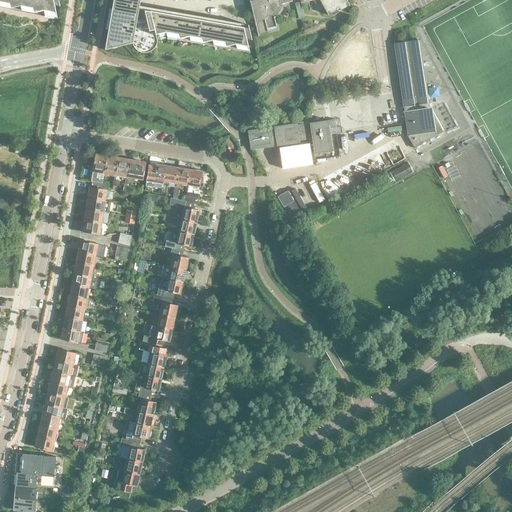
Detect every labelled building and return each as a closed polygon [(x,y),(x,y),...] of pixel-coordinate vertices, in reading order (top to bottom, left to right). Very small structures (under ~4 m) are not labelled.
[(0,0),(0,6),(10,8),(11,9),(11,8),(21,6),(22,10),(33,13),(34,13),(44,11),(45,15),(56,17),(56,18),(55,18),(58,19),(55,5),(60,6),(58,0),(0,0)] [(158,42),(158,40),(157,36),(158,37),(158,36),(157,36),(157,34),(166,32),(167,36),(168,37),(178,34),(179,38),(179,39),(189,36),(190,40),(191,41),(201,38),(202,42),(202,43),(203,43),(212,40),(213,44),(214,45),(224,42),(225,47),(226,47),(236,45),(237,49),(247,51),(247,52),(250,53),(246,39),(252,40),(248,25),(249,28),(221,24),(220,21),(157,10),(139,6),(140,0),(115,0),(106,50),(132,44),(132,45),(133,46),(133,47),(134,48),(135,49),(136,50),(137,51),(138,52),(139,52),(140,53),(141,53),(143,53),(145,54),(147,53),(149,53),(150,52),(151,52),(152,51),(153,50),(155,49),(155,48),(156,47),(157,46),(157,45),(157,44),(158,43),(158,42)] [(349,6),(350,6),(346,0),(253,0),(252,1),(251,2),(250,1),(258,36),(259,36),(258,34),(267,31),(267,32),(268,32),(267,29),(276,27),(277,27),(274,17),(276,16),(279,14),(281,12),(282,8),(282,6),(282,4),(292,2),(292,1),(291,0),(292,0),(300,0),(301,3),(300,3),(301,3),(314,0),(314,1),(315,1),(315,2),(316,3),(317,4),(318,4),(319,4),(320,4),(321,3),(328,16),(329,15),(328,15),(336,10),(337,11),(337,10),(339,9),(340,11),(341,11),(341,10),(349,6)] [(394,44),(395,52),(407,136),(414,149),(443,132),(430,108),(420,40),(394,44)] [(329,129),(336,128),(335,120),(250,132),(252,148),(312,139),(314,154),(333,151),(329,129)] [(102,182),(104,173),(107,156),(96,154),(93,171),(97,172),(96,178),(97,178),(97,181),(102,182)] [(107,156),(104,173),(115,175),(118,158),(107,156)] [(129,160),(118,158),(115,175),(126,176),(129,160)] [(146,162),(129,160),(126,176),(137,178),(138,174),(144,175),(146,162)] [(408,162),(390,172),(395,181),(413,171),(408,162)] [(169,182),(171,167),(156,165),(156,167),(149,166),(147,181),(168,185),(169,182)] [(187,185),(190,170),(171,167),(169,182),(187,185)] [(202,172),(190,170),(187,185),(199,187),(202,172)] [(88,198),(105,201),(107,184),(92,182),(92,187),(90,187),(88,198)] [(302,215),(288,191),(278,197),(290,218),(293,215),(295,219),(302,215)] [(182,219),(196,223),(199,211),(193,209),(196,198),(184,195),(183,201),(171,198),(170,205),(177,207),(176,210),(174,217),(182,219)] [(105,201),(88,198),(87,209),(103,212),(105,201)] [(87,209),(85,220),(101,223),(103,212),(87,209)] [(181,224),(179,231),(194,235),(196,223),(182,219),(174,217),(168,216),(167,221),(181,224)] [(99,234),(101,223),(85,220),(83,232),(99,234)] [(191,247),(194,235),(179,231),(173,230),(171,242),(167,241),(165,247),(172,249),(184,251),(185,245),(191,247)] [(81,241),(79,252),(95,256),(97,244),(81,241)] [(171,267),(185,270),(188,258),(182,257),(184,251),(172,249),(170,255),(173,256),(171,267)] [(95,256),(79,252),(77,263),(93,266),(95,256)] [(140,260),(138,272),(144,273),(146,262),(140,260)] [(77,263),(74,274),(91,277),(93,266),(77,263)] [(183,282),(185,270),(171,267),(158,264),(157,269),(170,272),(168,279),(183,282)] [(91,277),(74,274),(72,285),(88,288),(91,277)] [(162,289),(161,296),(173,299),(174,293),(180,294),(183,282),(168,279),(166,290),(162,289)] [(86,299),(88,288),(72,285),(70,295),(86,299)] [(172,305),(173,299),(161,296),(155,294),(153,301),(160,302),(159,303),(163,304),(160,314),(175,318),(178,306),(172,305)] [(84,310),(86,299),(70,295),(68,306),(84,310)] [(65,317),(81,320),(84,310),(68,306),(65,317)] [(175,318),(160,314),(158,326),(172,330),(175,318)] [(81,320),(65,317),(63,328),(79,331),(81,320)] [(169,342),(172,330),(158,326),(153,325),(150,336),(144,335),(143,341),(150,343),(162,346),(164,340),(169,342)] [(79,331),(63,328),(61,339),(77,342),(79,331)] [(95,350),(106,353),(108,342),(97,340),(95,350)] [(143,363),(149,364),(164,367),(166,355),(160,354),(162,348),(150,345),(150,344),(140,342),(139,349),(145,350),(143,363)] [(59,350),(56,361),(72,365),(75,354),(59,350)] [(91,364),(103,367),(105,357),(94,354),(91,364)] [(70,376),(75,377),(78,367),(72,365),(56,361),(54,372),(70,376)] [(164,367),(149,364),(146,376),(161,379),(164,367)] [(75,377),(70,376),(54,372),(51,383),(67,387),(73,388),(75,377)] [(139,393),(151,396),(152,390),(158,391),(161,379),(146,376),(144,387),(141,386),(139,393)] [(67,387),(51,383),(48,393),(64,397),(67,387)] [(113,387),(112,392),(126,395),(127,390),(113,387)] [(48,393),(46,404),(66,409),(67,404),(65,403),(65,401),(63,401),(64,397),(48,393)] [(150,402),(151,396),(139,393),(138,399),(141,400),(138,411),(153,415),(155,403),(150,402)] [(66,409),(46,404),(43,415),(59,419),(65,420),(68,409),(66,409)] [(153,415),(138,411),(136,423),(150,427),(153,415)] [(59,419),(43,415),(40,425),(56,429),(59,419)] [(130,434),(129,440),(128,441),(140,443),(142,437),(147,438),(150,427),(136,423),(133,435),(130,434)] [(54,440),(56,429),(40,425),(38,436),(54,440)] [(54,440),(38,436),(35,447),(51,451),(54,440)] [(128,441),(129,440),(122,438),(120,445),(124,446),(121,458),(142,462),(145,451),(139,449),(140,443),(128,441)] [(53,487),(56,457),(23,454),(17,454),(16,472),(15,486),(36,488),(36,486),(38,486),(37,491),(38,491),(38,493),(42,493),(43,486),(53,487)] [(125,471),(139,474),(142,462),(121,458),(114,456),(113,461),(126,464),(125,471)] [(137,486),(139,474),(125,471),(119,470),(116,480),(114,479),(112,488),(131,492),(133,485),(137,486)] [(67,485),(66,493),(75,494),(75,486),(67,485)] [(36,488),(15,486),(14,498),(37,501),(38,493),(38,491),(37,491),(38,486),(36,486),(36,488)] [(35,511),(37,501),(14,498),(13,511),(25,511),(35,511)]
